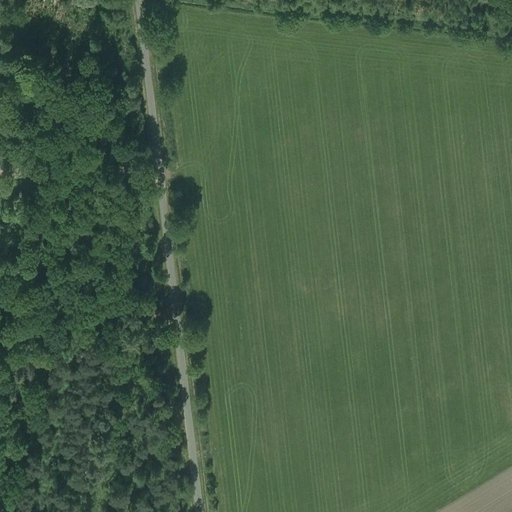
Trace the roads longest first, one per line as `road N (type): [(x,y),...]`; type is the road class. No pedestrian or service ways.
road 1 (unclassified): [(137,0),(199,511)]
road 2 (track): [(158,174),(0,172)]
